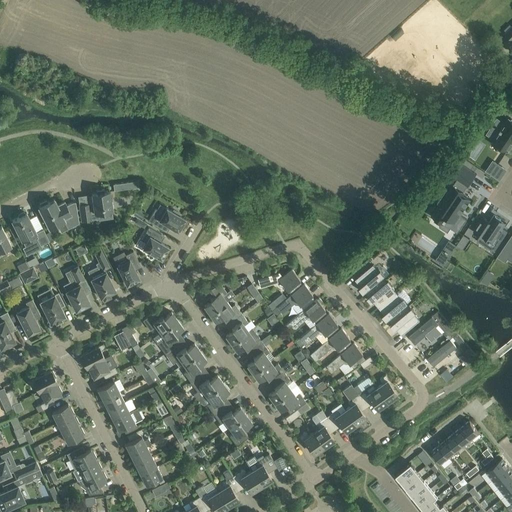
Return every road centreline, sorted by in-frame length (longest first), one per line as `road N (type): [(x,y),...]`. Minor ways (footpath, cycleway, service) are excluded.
road 1 (residential): [(171,286),(298,247),(427,400)]
road 2 (residential): [(313,483),(171,286)]
road 3 (residential): [(142,511),(55,342)]
road 4 (track): [(477,100),(457,147),(384,223)]
road 5 (residential): [(55,342),(171,286)]
